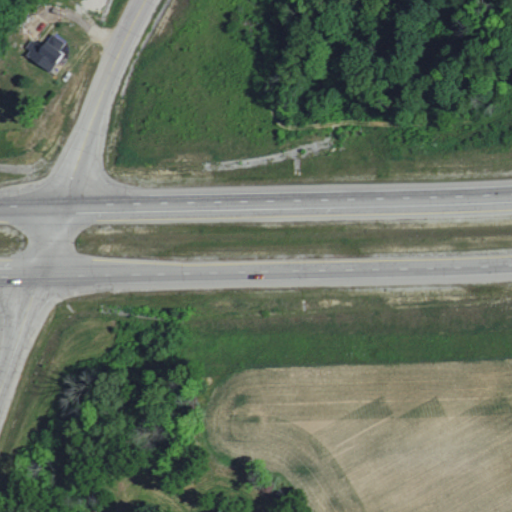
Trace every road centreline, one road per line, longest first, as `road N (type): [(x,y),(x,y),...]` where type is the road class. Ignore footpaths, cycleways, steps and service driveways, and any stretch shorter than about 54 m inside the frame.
road 1 (trunk): [(511,181),(0,205)]
road 2 (trunk): [(0,283),(511,265)]
road 3 (residential): [(39,205),(147,0)]
